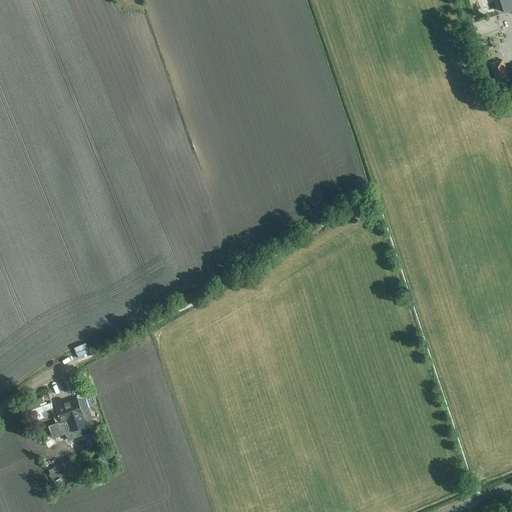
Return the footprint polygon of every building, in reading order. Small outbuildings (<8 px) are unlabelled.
[(511,0),(500,0),(504,12),(511,9),(511,0)] [(511,67),(506,70),(503,60),(491,64),(498,85),(511,79),(511,67)] [(84,419),(77,399),(55,407),(61,423),(80,416),(81,420),(85,430),(96,425),(92,416),(84,419)] [(106,414),(94,416),(95,422),(107,420),(106,414)] [(63,445),(60,435),(44,441),(47,450),(63,445)] [(62,463),(49,468),(56,487),(69,482),(62,463)]
